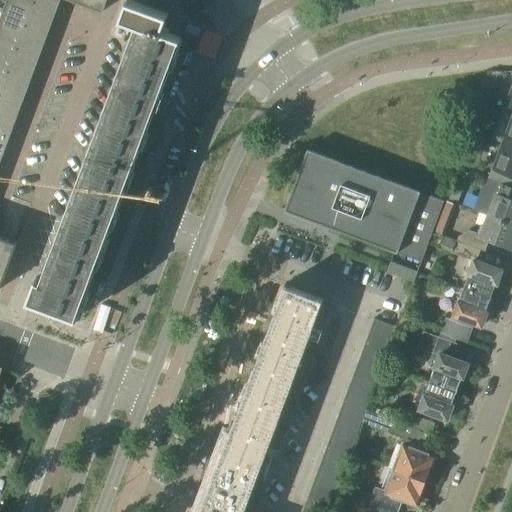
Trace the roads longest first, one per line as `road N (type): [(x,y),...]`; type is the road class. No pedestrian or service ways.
road 1 (secondary): [(292,83),(369,45),(511,19)]
road 2 (secondary): [(269,56),(218,114),(173,226)]
road 3 (secondary): [(202,239),(254,121),(292,83)]
road 4 (residential): [(454,511),(511,351)]
road 5 (unclassified): [(357,303),(342,289),(202,239)]
road 6 (secondary): [(173,226),(113,384)]
road 7 (secondary): [(146,396),(202,239)]
road 8 (secondary): [(410,0),(317,24),(269,56)]
road 9 (secondary): [(113,384),(65,511)]
road 10 (secondary): [(103,511),(146,396)]
